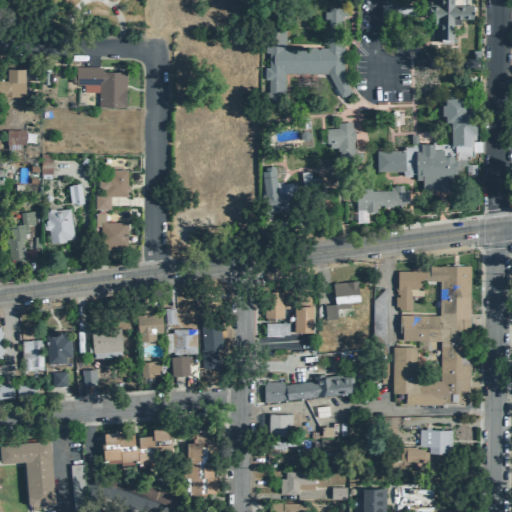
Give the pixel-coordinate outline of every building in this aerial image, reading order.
[(450,0),(450,5),(470,5),(470,18),(450,18),(450,38),(435,38),(435,16),(427,16),(427,0),(450,0)] [(339,96),(348,90),(344,83),(348,81),(341,69),(342,27),(338,27),(338,15),(345,15),(346,3),(323,3),(323,17),(326,19),(326,47),(284,46),(284,26),(266,26),(265,65),(262,65),(261,79),(266,79),(266,99),(282,100),(282,73),(325,73),(339,96)] [(128,73),(128,109),(100,109),(100,94),(86,94),(86,85),(78,85),(78,68),(103,68),(103,74),(128,73)] [(28,70),(10,69),(10,82),(0,82),(0,98),(27,99),(28,70)] [(422,188),(447,187),(447,177),(453,177),(453,163),(463,163),(462,158),(466,158),(466,156),(471,156),(471,151),(470,149),(470,144),(471,144),(471,139),(474,139),(474,113),(463,113),(462,97),(443,98),(443,103),(439,103),(439,115),(443,115),(443,121),(449,121),(449,142),(399,143),(400,150),(375,150),(375,170),(401,169),(401,175),(408,175),(408,172),(414,172),(414,178),(421,178),(422,188)] [(349,122),(335,122),(336,128),(326,129),(327,148),(334,148),(334,152),(339,152),(339,155),(355,154),(354,148),(351,148),(350,139),(353,139),(352,129),(349,129),(349,122)] [(28,147),(28,130),(9,130),(9,148),(28,147)] [(39,154),(39,178),(50,178),(50,154),(39,154)] [(464,163),(464,174),(473,174),(473,163),(464,163)] [(272,165),(275,181),(280,181),(280,183),(290,182),(290,183),(294,182),(294,185),(300,184),(298,171),(309,170),(310,179),(316,178),(319,197),(303,199),(304,208),(266,213),(260,172),(264,171),(263,167),(272,165)] [(0,190),(8,190),(7,169),(0,169),(0,190)] [(94,194),(94,208),(108,208),(108,195),(125,195),(125,191),(128,191),(128,184),(125,184),(125,169),(109,169),(109,176),(96,176),(96,189),(103,189),(103,194),(94,194)] [(78,182),(82,202),(72,203),(68,184),(78,182)] [(354,209),(364,209),(364,211),(375,211),(374,205),(381,205),(381,206),(390,206),(390,204),(402,204),(402,202),(406,202),(406,188),(402,188),(402,184),(391,184),(391,186),(389,186),(389,190),(354,190),(354,209)] [(68,207),(73,239),(47,243),(42,211),(68,207)] [(22,212),(22,226),(9,227),(11,260),(26,259),(26,238),(29,238),(28,224),(36,224),(35,211),(22,212)] [(98,221),(98,245),(124,246),(125,221),(98,221)] [(408,308),(397,308),(397,306),(393,306),(393,296),(397,296),(397,294),(394,294),(394,269),(428,270),(428,265),(468,265),(466,401),(439,401),(439,403),(403,403),(403,392),(390,392),(390,345),(414,345),(414,379),(437,379),(437,340),(399,340),(399,314),(437,315),(437,282),(422,282),(422,300),(408,300),(408,308)] [(355,279),(358,302),(348,303),(348,307),(334,308),(336,318),(323,319),(321,305),(333,303),(330,286),(342,285),(342,281),(355,279)] [(383,287),(383,343),(370,343),(371,286),(383,287)] [(281,317),(262,317),(262,287),(281,287),(281,317)] [(311,331),(292,331),(292,307),(283,307),(283,288),(291,288),(291,293),(308,293),(308,305),(311,305),(311,331)] [(136,315),(138,341),(153,339),(152,333),(161,333),(159,313),(136,315)] [(197,319),(201,347),(198,347),(200,367),(214,365),(212,349),(221,348),(217,316),(197,319)] [(286,334),(280,334),(280,335),(263,335),(263,322),(280,322),(280,320),(287,320),(286,334)] [(88,329),(91,353),(120,350),(118,326),(88,329)] [(194,352),(170,353),(169,331),(194,330),(194,352)] [(43,333),(44,357),(69,356),(68,332),(43,333)] [(20,340),(21,370),(40,369),(39,339),(20,340)] [(168,356),(170,376),(187,374),(185,354),(168,356)] [(157,360),(159,375),(139,376),(138,362),(157,360)] [(80,369),(81,385),(95,383),(94,368),(80,369)] [(49,372),(50,386),(64,385),(64,371),(49,372)] [(350,372),(353,389),(263,402),(261,384),(263,384),(263,381),(281,381),(281,384),(312,381),(311,375),(321,374),(321,376),(350,372)] [(26,383),(27,394),(40,392),(38,381),(26,383)] [(14,384),(16,400),(34,398),(32,382),(14,384)] [(0,383),(10,383),(12,397),(0,398),(0,383)] [(325,404),(327,414),(315,416),(313,406),(325,404)] [(266,412),(265,436),(289,437),(290,413),(266,412)] [(373,440),(350,440),(350,424),(373,424),(373,440)] [(99,433),(102,460),(117,459),(117,464),(135,463),(136,467),(154,465),(153,456),(170,455),(167,425),(148,426),(149,434),(135,435),(136,445),(132,445),(131,433),(117,435),(117,431),(99,433)] [(319,425),(319,435),(330,435),(330,426),(319,425)] [(191,427),(191,441),(181,441),(181,456),(188,456),(188,467),(182,467),(182,477),(188,477),(188,494),(202,494),(203,492),(214,492),(214,476),(210,476),(209,457),(216,457),(215,442),(209,442),(208,427),(191,427)] [(449,429),(417,428),(416,445),(426,445),(426,452),(448,453),(449,429)] [(0,441),(0,461),(23,460),(27,506),(53,504),(48,438),(0,441)] [(319,438),(319,449),(343,450),(344,440),(319,438)] [(288,449),(288,440),(272,439),(271,448),(288,449)] [(422,448),(422,461),(404,461),(404,448),(422,448)] [(68,464),(71,511),(84,511),(80,463),(68,464)] [(102,481),(183,511),(189,511),(193,502),(106,470),(102,481)] [(277,493),(296,493),(297,489),(311,489),(312,484),(318,485),(318,472),(284,471),(284,478),(278,478),(277,493)] [(329,486),(329,498),(344,498),(344,486),(329,486)] [(383,511),(383,487),(360,486),(358,488),(358,493),(360,495),(360,511),(383,511)] [(304,511),(304,503),(280,502),(280,511),(304,511)]
